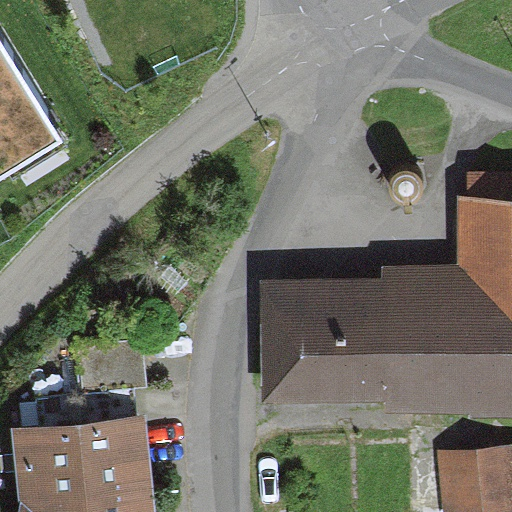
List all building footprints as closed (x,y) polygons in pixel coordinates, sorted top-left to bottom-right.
[(0,175),(68,134),(0,23),(0,175)] [(414,193),(419,190),(423,186),(426,181),(426,175),(425,169),(423,164),(418,161),(413,158),(407,158),(401,159),(396,162),(392,167),(390,173),(391,179),(393,185),(397,190),(402,193),(409,194),(414,193)] [(262,271),(264,393),(385,392),(385,406),(468,405),(468,414),(511,413),(511,161),(468,162),(468,187),(458,187),(459,258),(384,259),(384,269),(262,271)] [(82,386),(137,381),(148,380),(143,331),(77,338),(82,386)] [(158,511),(148,400),(138,401),(137,381),(82,386),(40,390),(42,414),(14,416),(22,511),(158,511)] [(511,438),(437,446),(443,511),(489,511),(511,509),(511,438)]
